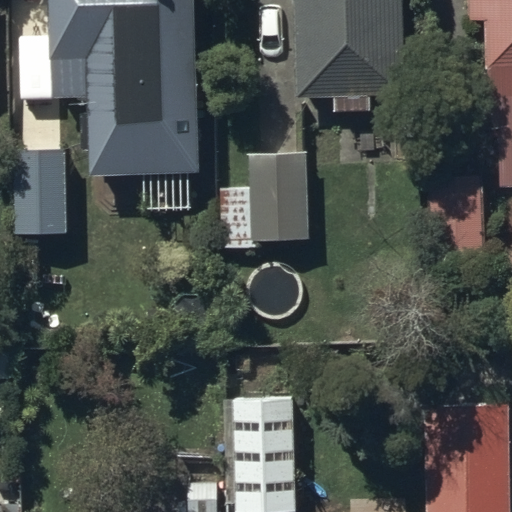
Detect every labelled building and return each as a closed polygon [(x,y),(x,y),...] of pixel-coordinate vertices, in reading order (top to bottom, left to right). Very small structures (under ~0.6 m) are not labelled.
[(201,178),(197,0),(52,0),(53,9),(22,9),(22,77),(56,78),(56,102),(91,101),(93,180),(201,178)] [(407,97),(404,0),(297,0),(299,103),(337,103),(337,115),(376,115),(375,97),(407,97)] [(511,0),(470,0),(470,23),(490,23),(493,126),(503,126),(504,192),(511,192),(511,0)] [(68,151),(16,152),(17,237),(70,236),(68,151)] [(310,243),(309,154),(251,155),(251,188),(223,189),(223,251),(259,251),(259,243),(310,243)] [(420,210),(429,210),(430,263),(485,262),(484,177),(429,177),(429,189),(420,189),(420,210)] [(294,400),(234,402),(237,511),(246,511),(297,511),(294,400)] [(508,511),(509,408),(429,407),(427,511),(508,511)]
